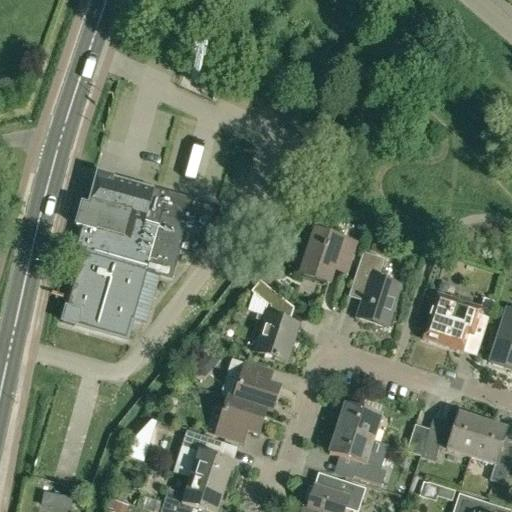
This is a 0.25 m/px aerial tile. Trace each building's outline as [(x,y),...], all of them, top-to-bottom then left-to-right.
[(167,194),(168,194),(138,186),(138,187),(97,176),(88,208),(81,206),(75,228),(82,229),(75,255),(82,256),(67,310),(65,309),(65,311),(61,324),(74,327),(75,327),(76,327),(126,341),(128,331),(130,332),(133,321),(146,325),(159,279),(171,282),(180,252),(178,252),(186,224),(191,226),(197,203),(167,194)] [(345,275),(348,265),(355,246),(314,233),(299,276),(328,285),(333,271),(345,275)] [(362,254),(352,287),(365,291),(356,320),(386,330),(400,288),(377,280),(384,261),(362,254)] [(252,295),(247,310),(256,313),(255,318),(263,321),(252,354),(287,365),(299,327),(289,324),(281,321),(281,319),(290,307),(259,283),(250,294),(252,295)] [(437,296),(422,341),(461,354),(465,342),(479,347),(493,303),(483,300),(480,310),(437,296)] [(511,370),(511,317),(505,315),(490,363),(511,370)] [(242,376),(245,366),(232,361),(229,372),(242,376)] [(265,412),(265,413),(270,414),(279,389),(269,386),(273,374),(245,365),(233,401),(233,402),(265,412)] [(233,402),(233,401),(228,399),(216,437),(243,446),(247,434),(257,437),(265,413),(265,412),(233,402)] [(336,431),(372,443),(380,419),(344,407),(336,431)] [(470,460),(482,424),(457,416),(450,439),(429,432),(420,458),(420,460),(434,465),(438,450),(470,460)] [(482,424),(470,460),(494,468),(489,482),(504,487),(511,460),(511,458),(499,455),(506,432),(482,424)] [(420,458),(429,432),(415,427),(406,454),(420,458)] [(213,441),(187,433),(179,431),(174,447),(181,449),(179,456),(195,461),(189,480),(224,491),(233,465),(207,457),(213,441)] [(365,467),(372,443),(336,431),(328,456),(357,465),(353,479),(380,487),(385,474),(365,467)] [(198,511),(217,511),(224,491),(189,480),(183,499),(167,494),(163,505),(139,497),(135,509),(144,511),(190,511),(191,510),(198,511)] [(308,504),(305,511),(343,511),(344,511),(347,511),(358,511),(365,491),(330,480),(326,494),(313,490),(309,489),(305,503),(308,504)] [(450,502),(453,493),(422,483),(417,497),(434,503),(435,498),(450,502)] [(59,509),(62,495),(45,492),(42,505),(59,509)] [(490,511),(492,507),(458,496),(453,511),(490,511)] [(398,498),(395,506),(403,508),(405,501),(398,498)]
